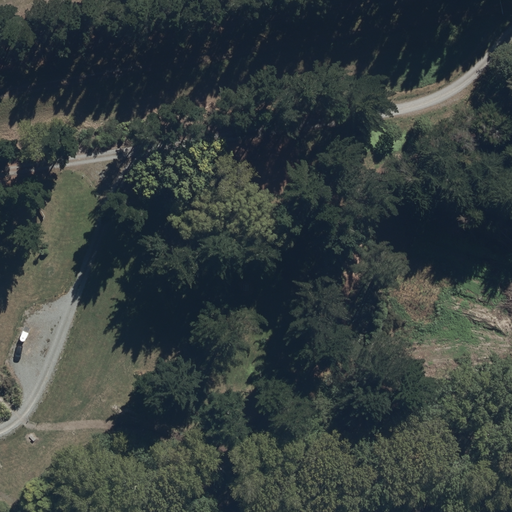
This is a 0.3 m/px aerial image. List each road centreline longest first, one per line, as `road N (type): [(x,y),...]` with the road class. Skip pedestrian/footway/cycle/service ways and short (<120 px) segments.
road 1 (unclassified): [(0,94),(511,4)]
road 2 (unknown): [(501,6),(495,41),(464,72),(288,191)]
